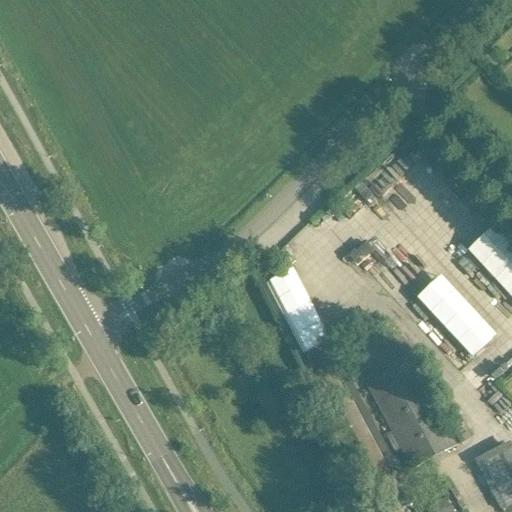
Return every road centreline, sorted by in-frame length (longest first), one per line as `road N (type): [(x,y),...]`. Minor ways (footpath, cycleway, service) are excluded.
road 1 (unclassified): [(86,329),(233,249),(491,0)]
road 2 (tertiary): [(86,329),(0,177)]
road 3 (tertiary): [(165,464),(86,329)]
